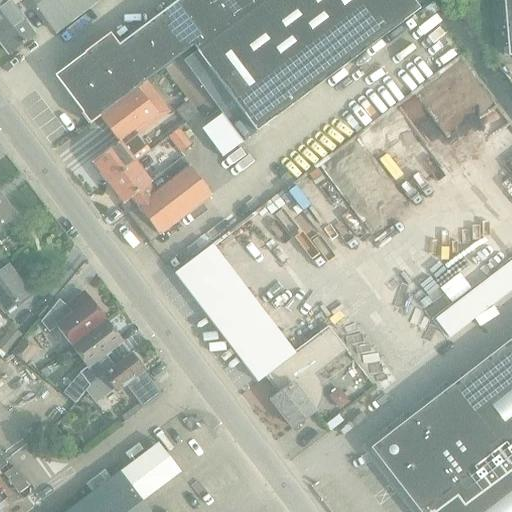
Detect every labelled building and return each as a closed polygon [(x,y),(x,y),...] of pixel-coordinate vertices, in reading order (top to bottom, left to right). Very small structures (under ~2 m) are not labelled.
[(0,0),(0,43),(8,54),(34,35),(13,7),(21,0),(29,0),(55,34),(100,0),(0,0)] [(206,43),(225,29),(203,0),(178,0),(175,2),(206,43)] [(206,44),(196,51),(256,132),(419,10),(411,0),(264,0),(263,1),(244,15),(224,30),(206,44)] [(203,0),(225,29),(244,14),(233,0),(203,0)] [(233,0),(244,14),(262,0),(233,0)] [(511,0),(502,0),(507,57),(511,56),(511,0)] [(183,53),(194,45),(197,50),(206,43),(175,2),(156,17),(183,53)] [(164,68),(183,53),(156,17),(137,31),(164,68)] [(145,82),(164,68),(137,31),(118,46),(145,82)] [(109,34),(54,76),(89,124),(99,117),(137,88),(144,83),(118,46),(109,34)] [(99,117),(118,143),(133,132),(157,115),(137,88),(99,117)] [(222,112),(202,128),(229,163),(249,148),(222,112)] [(190,146),(177,130),(167,137),(180,153),(190,146)] [(107,184),(135,163),(149,152),(133,132),(118,143),(92,163),(107,184)] [(356,142),(348,147),(361,164),(368,158),(356,142)] [(150,182),(135,163),(107,184),(123,205),(122,206),(149,243),(211,196),(182,158),(150,182)] [(0,226),(13,217),(0,199),(0,226)] [(448,337),(511,289),(511,259),(434,317),(448,337)] [(0,309),(4,315),(30,295),(8,266),(0,272),(0,309)] [(56,328),(72,348),(105,322),(83,294),(74,301),(76,304),(68,309),(58,301),(41,323),(49,334),(56,328)] [(121,343),(105,322),(72,348),(87,368),(79,374),(88,387),(114,367),(105,355),(121,343)] [(0,350),(5,355),(21,336),(11,328),(0,342),(0,350)] [(330,331),(267,378),(279,394),(271,400),(283,416),(282,417),(289,428),(291,426),(297,433),(301,430),(298,426),(303,422),(314,414),(314,413),(317,408),(321,398),(314,390),(320,385),(315,375),(333,361),(345,352),(330,331)] [(21,338),(11,350),(25,362),(35,350),(21,338)] [(385,437),(369,449),(381,465),(417,511),(511,511),(511,338),(390,433),(385,437)] [(161,395),(130,354),(114,367),(88,387),(85,391),(95,404),(113,389),(116,393),(125,386),(143,408),(161,395)] [(360,377),(346,388),(353,398),(368,387),(360,377)] [(339,411),(349,403),(338,389),(328,396),(339,411)] [(64,511),(148,511),(141,502),(168,482),(180,473),(157,443),(145,453),(64,511)] [(28,486),(14,467),(4,474),(18,493),(28,486)]
